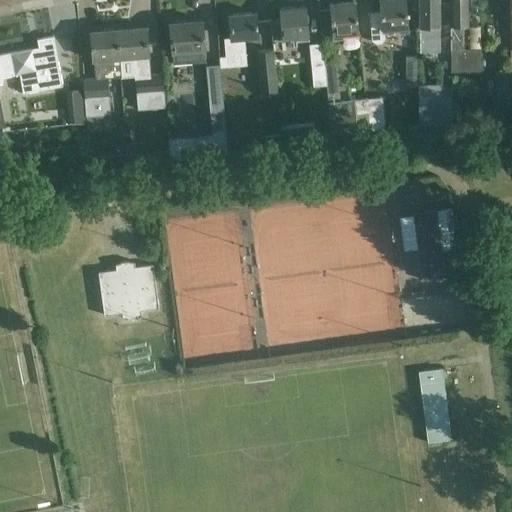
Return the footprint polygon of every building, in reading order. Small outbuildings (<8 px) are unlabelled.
[(409,33),(406,0),(379,0),(381,12),(370,13),(373,40),(377,44),(384,43),(387,39),(386,29),(398,28),(399,34),(409,33)] [(440,52),(439,0),(419,0),(420,52),(440,52)] [(469,26),(468,0),(450,0),(451,72),(481,72),(481,50),(463,50),(463,27),(469,26)] [(359,32),(356,1),(330,4),(332,40),(343,39),(343,34),(359,32)] [(309,40),(306,6),(280,9),(280,19),(271,20),(273,39),(296,37),(296,41),(309,40)] [(226,57),(220,57),(220,66),(220,69),(247,66),(245,38),(258,37),(256,13),(229,15),(231,40),(225,40),(226,57)] [(170,22),(173,65),(205,62),(203,20),(170,22)] [(146,27),(115,30),(120,78),(135,76),(137,98),(138,110),(166,107),(165,101),(164,82),(163,74),(150,75),(148,55),(149,55),(146,27)] [(118,58),(115,30),(91,32),(93,60),(95,60),(96,78),(83,80),(86,118),(111,115),(107,79),(120,78),(118,58)] [(482,48),(502,49),(503,33),(482,32),(482,48)] [(0,79),(20,76),(23,94),(63,86),(54,37),(42,39),(37,40),(40,52),(34,53),(33,49),(0,55),(0,79)] [(327,88),(325,68),(323,46),(310,47),(313,89),(327,88)] [(278,95),(274,52),(258,53),(262,97),(278,95)] [(418,86),(418,56),(406,57),(408,87),(418,86)] [(225,129),(220,66),(206,67),(210,130),(225,129)] [(353,101),(341,102),(338,66),(325,68),(327,88),(331,135),(355,133),(353,101)] [(172,81),(164,82),(165,101),(174,100),(172,81)] [(452,126),(451,97),(439,98),(439,85),(418,86),(420,126),(452,126)] [(386,129),(383,97),(353,101),(355,133),(386,129)] [(283,149),(282,137),(266,139),(267,151),(283,149)] [(218,146),(170,152),(169,152),(170,161),(219,155),(218,146)] [(170,161),(169,152),(128,155),(129,166),(170,161)] [(129,166),(128,155),(90,158),(91,171),(129,166)] [(453,208),(438,210),(415,213),(424,281),(447,278),(444,251),(458,249),(453,208)] [(118,269),(100,272),(106,315),(123,313),(124,318),(130,318),(138,317),(144,315),(143,310),(160,308),(154,264),(138,267),(137,262),(131,261),(123,262),(117,265),(118,269)] [(436,304),(436,331),(467,330),(466,303),(436,304)] [(442,369),(419,372),(428,443),(452,440),(442,369)]
